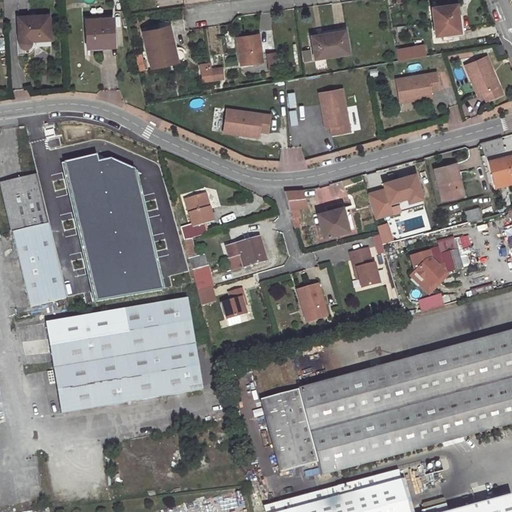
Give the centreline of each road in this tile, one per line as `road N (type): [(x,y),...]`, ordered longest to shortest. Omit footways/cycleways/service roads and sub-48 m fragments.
road 1 (residential): [(0,112),(86,104),(234,172),(275,180)]
road 2 (unknown): [(511,285),(346,331),(262,370)]
road 3 (residential): [(275,180),(511,121)]
road 4 (residential): [(275,180),(297,266),(264,276)]
